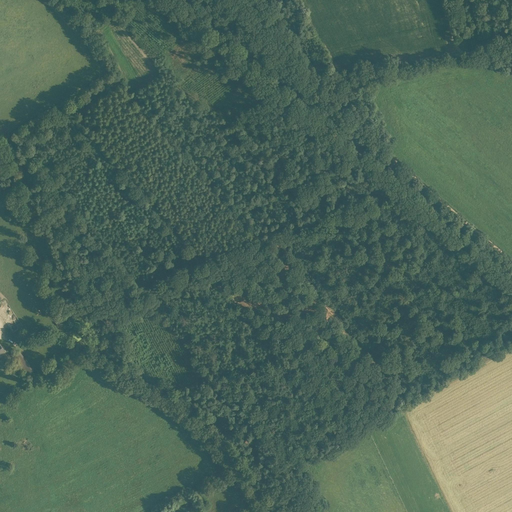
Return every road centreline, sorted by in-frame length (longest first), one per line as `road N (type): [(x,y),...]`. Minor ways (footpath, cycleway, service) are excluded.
road 1 (track): [(206,0),(511,258)]
road 2 (track): [(305,85),(511,46)]
